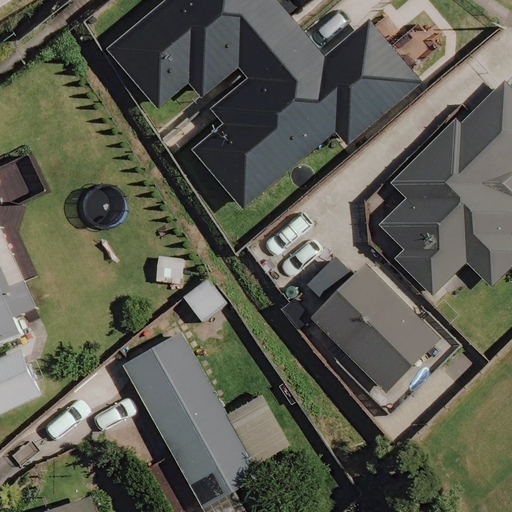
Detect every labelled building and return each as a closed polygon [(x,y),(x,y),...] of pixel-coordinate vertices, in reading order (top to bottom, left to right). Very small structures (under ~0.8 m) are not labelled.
[(202,147),(253,205),(346,125),(357,137),(429,76),(378,17),(334,54),(287,0),(175,0),(118,49),(167,106),(200,78),(235,119),(202,147)] [(511,81),(470,125),(462,118),(402,180),(418,195),(391,223),(415,246),(404,257),(440,292),(474,257),(499,281),(511,267),(511,81)] [(0,345),(30,332),(21,312),(43,302),(9,226),(0,229),(0,345)] [(343,257),(303,298),(400,391),(454,336),(377,263),(363,277),(343,257)] [(269,475),(191,331),(133,362),(211,506),(269,475)] [(31,348),(0,361),(0,415),(51,393),(31,348)] [(104,511),(98,494),(49,511),(104,511)]
